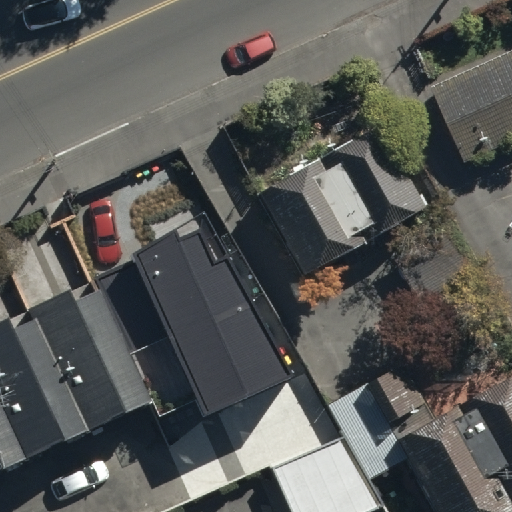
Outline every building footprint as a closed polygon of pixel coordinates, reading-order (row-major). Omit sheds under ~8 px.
[(511,59),(433,98),(464,165),(511,143),(511,59)] [(374,132),(254,197),(297,281),(419,214),(374,132)] [(0,472),(141,407),(131,385),(210,348),(263,465),(333,435),(271,314),(251,323),(202,223),(0,320),(0,472)] [(398,368),(360,390),(382,428),(419,406),(398,368)] [(511,384),(508,377),(392,441),(431,511),(507,511),(511,510),(511,384)] [(336,443),(268,474),(284,511),(363,511),(366,511),(336,443)]
